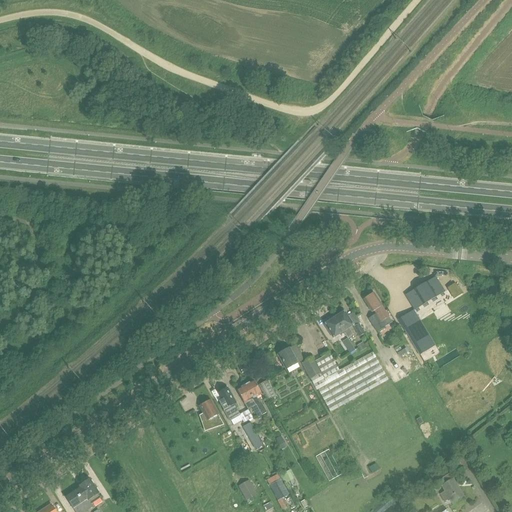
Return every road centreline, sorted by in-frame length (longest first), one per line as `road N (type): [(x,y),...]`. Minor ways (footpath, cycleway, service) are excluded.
road 1 (primary): [(511,191),(0,140)]
road 2 (primary): [(0,161),(511,211)]
road 3 (residential): [(0,511),(370,267),(374,248)]
road 4 (tertiary): [(0,487),(312,280),(374,248)]
road 5 (track): [(301,111),(143,52)]
road 6 (track): [(416,0),(330,100),(301,111)]
road 7 (unclassified): [(143,52),(67,14),(0,20)]
